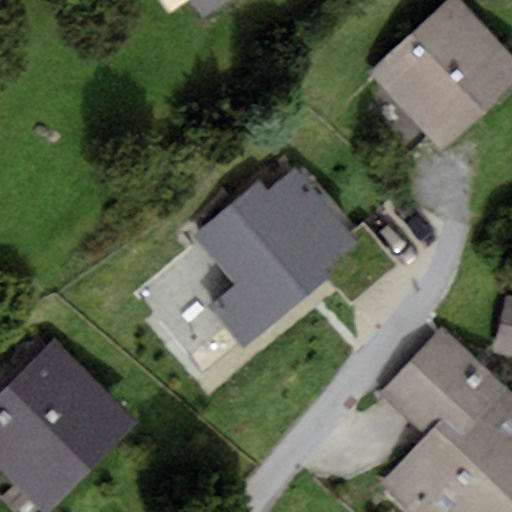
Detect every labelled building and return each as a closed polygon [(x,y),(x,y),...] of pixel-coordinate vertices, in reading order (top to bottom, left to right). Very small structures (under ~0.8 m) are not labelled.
[(190,0),(202,17),(226,0),(190,0)] [(511,58),(459,0),(453,0),(371,73),(438,149),(511,83),(511,58)] [(195,237),(237,285),(208,311),(242,349),(359,245),(292,170),(266,193),(257,183),(195,237)] [(511,358),(511,302),(502,301),(494,356),(511,358)] [(425,437),(485,372),(440,330),(379,395),(425,437)] [(0,470),(42,511),(49,511),(136,426),(52,344),(0,395),(0,470)] [(405,511),(511,511),(511,396),(485,372),(425,437),(378,487),(405,511)]
